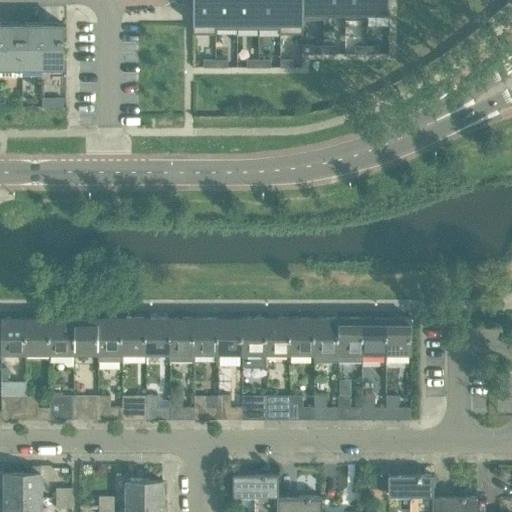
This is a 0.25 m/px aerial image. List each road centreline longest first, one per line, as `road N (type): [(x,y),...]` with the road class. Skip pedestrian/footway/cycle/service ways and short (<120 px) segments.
road 1 (tertiary): [(110,172),(302,167),(354,155),(463,106)]
road 2 (residential): [(198,440),(457,439)]
road 3 (residential): [(0,439),(198,440)]
road 4 (residential): [(110,172),(108,13),(99,0)]
